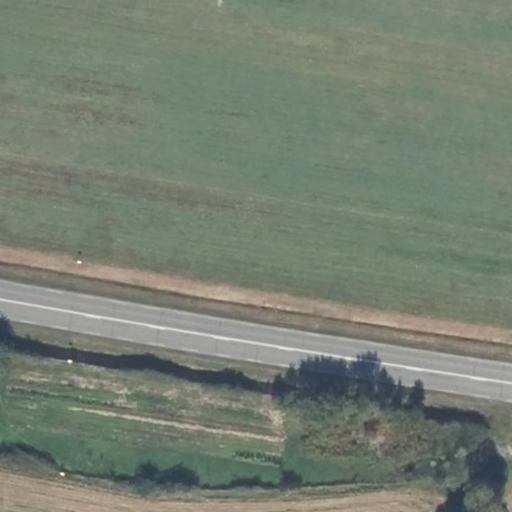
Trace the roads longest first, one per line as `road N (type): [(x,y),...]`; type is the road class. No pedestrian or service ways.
road 1 (primary): [(511,382),(281,346)]
road 2 (primary): [(281,346),(108,297)]
road 3 (primary): [(102,336),(281,346)]
road 4 (residential): [(14,511),(73,370)]
road 5 (unclassified): [(53,229),(7,106)]
